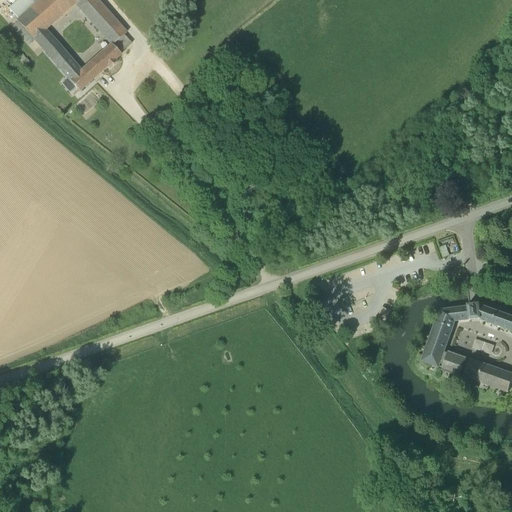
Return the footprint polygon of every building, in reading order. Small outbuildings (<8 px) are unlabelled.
[(18,0),(9,8),(18,18),(38,0),(18,0)] [(42,0),(29,12),(18,21),(17,22),(18,22),(34,41),(48,56),(60,70),(67,79),(76,88),(79,92),(93,80),(101,73),(107,67),(109,69),(116,63),(114,61),(120,55),(121,55),(119,52),(121,51),(122,52),(132,43),(125,35),(124,36),(124,35),(126,33),(96,0),(42,0)] [(21,63),(26,59),(22,55),(18,58),(21,63)] [(446,245),(440,247),(444,258),(450,256),(446,245)] [(439,368),(439,367),(443,368),(442,371),(460,378),(461,375),(464,377),(508,393),(511,382),(511,376),(470,362),(470,363),(466,361),(466,360),(448,354),(444,353),(455,324),(476,320),(479,319),(511,332),(511,319),(478,306),(478,304),(475,305),(468,306),(467,308),(439,311),(421,362),(439,368)]
